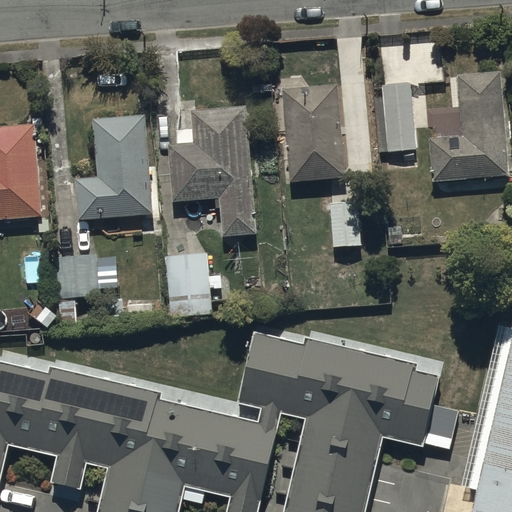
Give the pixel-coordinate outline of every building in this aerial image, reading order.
[(417,149),(411,86),(443,83),(439,35),(407,38),(406,34),(378,37),(383,85),(379,86),(386,152),(417,149)] [(429,109),(432,179),(510,176),(506,70),(459,72),(460,108),(429,109)] [(339,82),(282,88),(291,182),(348,176),(339,82)] [(195,142),(169,144),(173,201),(219,198),(222,236),(257,234),(249,108),(193,111),(195,142)] [(154,214),(146,115),(94,119),(99,177),(78,179),(81,220),(154,214)] [(0,219),(34,217),(35,233),(49,232),(48,215),(43,216),(35,125),(0,127),(0,219)] [(362,201),(331,201),(332,247),(362,246),(362,201)] [(209,250),(164,254),(169,315),(214,312),(209,250)] [(79,318),(78,296),(99,295),(99,286),(118,285),(117,258),(97,259),(97,255),(57,257),(61,319),(79,318)] [(511,511),(511,307),(506,306),(462,511),(511,511)] [(449,377),(261,332),(243,405),(314,422),(291,511),(370,511),(388,442),(431,453),(449,377)] [(0,511),(0,498),(11,450),(115,474),(105,511),(182,511),(186,492),(267,509),(283,416),(265,412),(262,428),(163,405),(163,397),(55,373),(52,380),(0,366),(0,511)]
